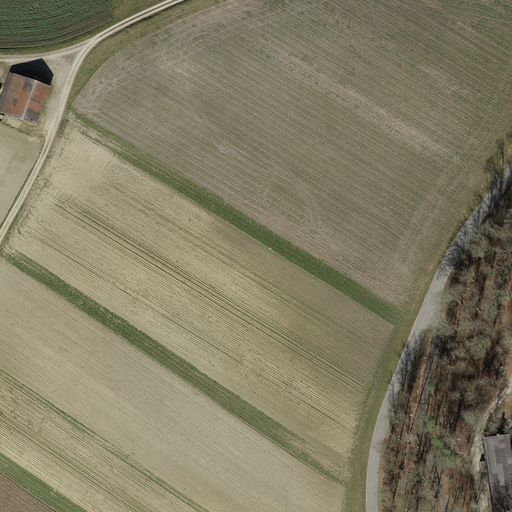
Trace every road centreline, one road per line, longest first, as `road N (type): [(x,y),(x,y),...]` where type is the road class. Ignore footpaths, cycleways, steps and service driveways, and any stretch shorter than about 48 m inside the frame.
road 1 (residential): [(511,172),(456,245),(427,302),(375,442),(369,511)]
road 2 (track): [(94,38),(0,233)]
road 3 (track): [(445,511),(425,447),(426,376),(437,339),(427,302)]
road 4 (track): [(174,0),(45,55),(0,58)]
road 5 (track): [(511,382),(476,438),(481,511)]
